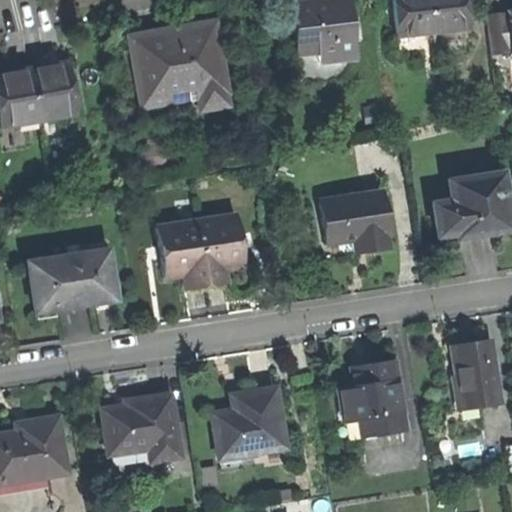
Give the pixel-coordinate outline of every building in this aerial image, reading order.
[(314,0),(289,3),(294,54),(352,48),(346,0),(314,0)] [(390,0),(394,35),(430,31),(427,0),(390,0)] [(464,0),(427,0),(430,31),(467,27),(464,0)] [(489,53),(510,51),(506,13),(485,16),(489,53)] [(168,33),(129,40),(141,109),(166,104),(165,94),(196,89),(200,113),(224,109),(222,95),(224,95),(213,25),(168,33)] [(46,70),(28,73),(35,116),(55,112),(56,120),(74,117),(66,66),(46,70)] [(7,76),(0,77),(0,129),(17,126),(16,119),(35,116),(28,73),(7,76)] [(430,204),(434,235),(454,232),(455,235),(474,232),(474,235),(491,233),(508,230),(500,174),(446,182),(449,201),(430,204)] [(317,200),(324,241),(340,238),(351,237),(354,252),(385,247),(383,232),(387,232),(380,190),(317,200)] [(234,218),(194,224),(204,287),(224,284),(222,272),(229,271),(242,269),(234,218)] [(154,231),(162,282),(173,280),(181,279),(183,291),(204,287),(194,224),(154,231)] [(28,265),(36,314),(54,311),(54,313),(74,311),(96,307),(96,305),(113,302),(107,259),(92,261),(91,256),(28,265)] [(467,341),(449,344),(454,374),(451,374),(455,399),(473,396),(474,406),(497,402),(487,338),(467,341)] [(352,385),(336,388),(341,422),(357,419),(360,437),(402,431),(399,413),(401,413),(396,377),(393,377),(390,359),(369,362),(370,367),(349,370),(352,385)] [(212,416),(220,461),(286,449),(276,391),(251,396),(232,399),(234,412),(212,416)] [(100,412),(108,457),(153,449),(155,461),(179,457),(169,396),(131,402),(132,407),(121,409),(100,412)] [(456,408),(474,406),(473,396),(455,399),(456,408)] [(0,436),(0,484),(44,477),(65,474),(56,419),(34,422),(36,431),(13,435),(0,436)] [(0,493),(46,486),(44,477),(0,484),(0,493)]
